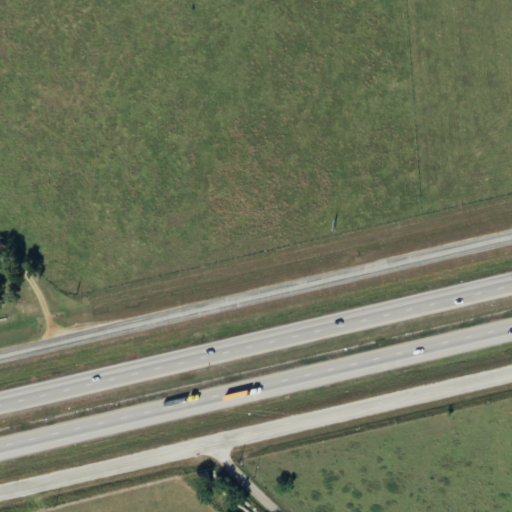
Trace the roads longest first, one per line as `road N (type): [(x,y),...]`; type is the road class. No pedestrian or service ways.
road 1 (tertiary): [(0,353),(511,231)]
road 2 (tertiary): [(0,490),(511,370)]
road 3 (motorway): [(511,284),(0,404)]
road 4 (motorway): [(0,447),(511,328)]
